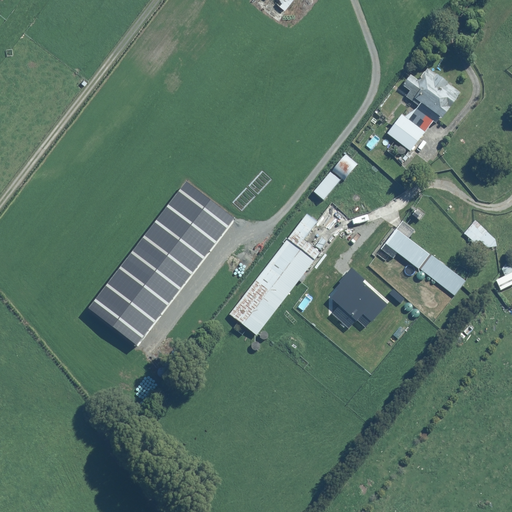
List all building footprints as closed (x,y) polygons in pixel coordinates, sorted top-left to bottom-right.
[(277,0),(276,3),(286,12),(296,0),(277,0)] [(407,97),(419,106),(421,103),(444,120),(464,94),(429,68),(420,81),(412,76),(404,87),(411,92),(407,97)] [(419,111),(411,121),(403,115),(388,135),(405,147),(412,152),(434,122),(419,111)] [(347,155),(334,172),(347,182),(360,165),(347,155)] [(342,182),(332,173),(315,194),(326,202),(342,182)] [(222,215),(173,176),(81,292),(130,331),(222,215)] [(336,237),(308,215),(231,315),(259,337),(336,237)] [(403,221),(386,245),(456,297),(467,282),(410,239),(416,230),(403,221)] [(501,244),(476,221),(465,234),(478,246),(482,242),(494,252),(501,244)]
